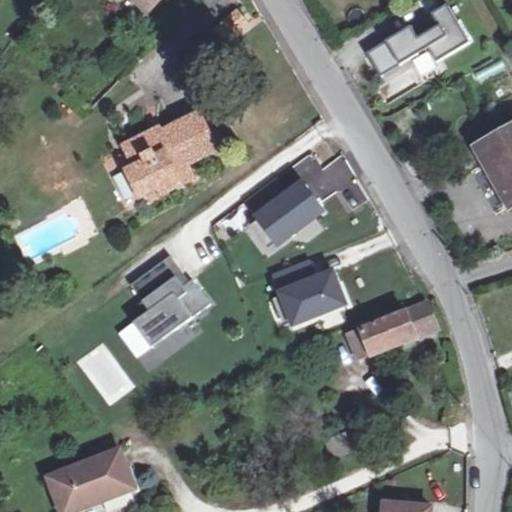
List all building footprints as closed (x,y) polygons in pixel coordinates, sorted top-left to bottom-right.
[(137,0),(149,11),(160,0),(137,0)] [(448,4),(433,13),(440,26),(420,37),(413,25),(369,51),(383,75),(430,47),(439,61),(471,42),(448,4)] [(245,21),(236,11),(217,29),(228,38),(245,21)] [(204,113),(165,132),(167,137),(157,142),(152,133),(127,147),(137,168),(129,172),(141,198),(159,188),(163,194),(186,182),(181,171),(191,166),(223,150),(204,113)] [(163,128),(152,133),(157,142),(167,137),(165,132),(163,128)] [(511,201),(511,128),(480,146),(511,201)] [(181,171),(186,182),(196,176),(191,166),(181,171)] [(273,180),(246,200),(279,244),(323,211),(303,183),(285,197),(273,180)] [(171,256),(165,260),(184,286),(190,281),(171,256)] [(165,260),(131,285),(151,311),(134,323),(153,348),(212,304),(193,279),(190,281),(184,286),(165,260)] [(306,261),(275,274),(295,325),(347,304),(334,272),(313,280),(306,261)] [(438,329),(429,304),(348,336),(358,360),(438,329)] [(350,450),(345,437),(331,441),(334,455),(350,450)] [(70,511),(135,487),(120,450),(51,477),(64,511),(70,511)] [(431,511),(432,506),(388,502),(386,511),(431,511)]
